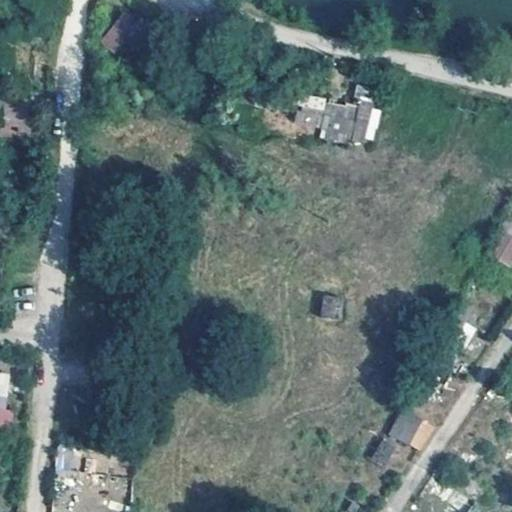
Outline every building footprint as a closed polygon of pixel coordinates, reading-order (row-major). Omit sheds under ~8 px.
[(138,49),(149,37),(126,18),(116,30),(138,49)] [(242,74),(221,70),(214,95),(236,100),(242,74)] [(310,81),(282,76),(278,107),(305,111),(310,81)] [(339,125),(347,95),(315,86),(307,117),(339,125)] [(24,103),(0,100),(0,127),(22,130),(24,103)] [(14,145),(0,144),(0,189),(12,190),(14,145)] [(511,213),(499,208),(492,220),(508,227),(511,218),(511,213)] [(490,256),(510,267),(511,262),(511,235),(504,231),(490,256)] [(328,286),(308,285),(307,309),(327,311),(328,286)] [(0,423),(7,424),(12,373),(0,372),(0,423)] [(401,432),(410,403),(390,395),(380,425),(401,432)] [(381,438),(371,461),(384,467),(394,444),(381,438)] [(56,470),(77,469),(75,447),(54,448),(56,470)]
